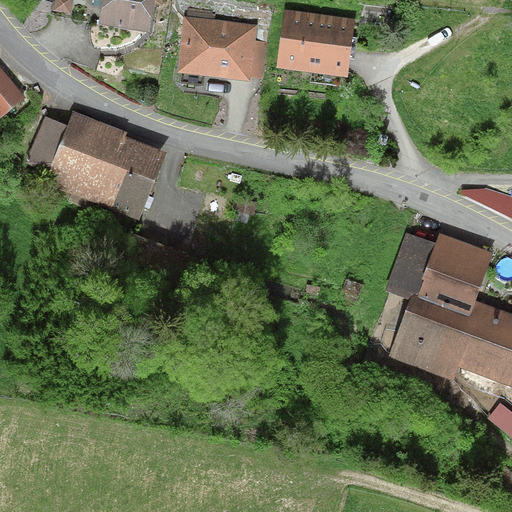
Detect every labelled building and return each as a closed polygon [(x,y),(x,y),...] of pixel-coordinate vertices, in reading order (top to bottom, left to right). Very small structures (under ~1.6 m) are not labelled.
[(73,0),(59,0),(58,9),(73,11),(75,1),(73,0)] [(143,28),(147,0),(104,0),(102,15),(115,17),(114,23),(143,28)] [(348,77),(355,19),(285,11),(278,68),(348,77)] [(257,25),(184,17),(178,73),(252,81),(252,77),(263,78),(267,41),(255,40),(257,25)] [(0,76),(0,112),(18,99),(0,76)] [(26,163),(47,172),(65,130),(44,121),(26,163)] [(118,145),(118,146),(68,124),(65,130),(47,172),(43,181),(70,192),(66,201),(82,207),(86,198),(98,203),(90,223),(109,230),(117,210),(131,216),(155,160),(118,145)] [(460,193),(511,217),(511,195),(487,188),(462,190),(460,193)] [(387,292),(409,300),(388,357),(455,381),(460,369),(511,387),(511,313),(476,301),(494,253),(440,234),(436,244),(408,233),(387,292)] [(151,241),(139,271),(188,291),(200,261),(151,241)] [(507,505),(511,501),(511,489),(505,480),(494,489),(507,505)]
